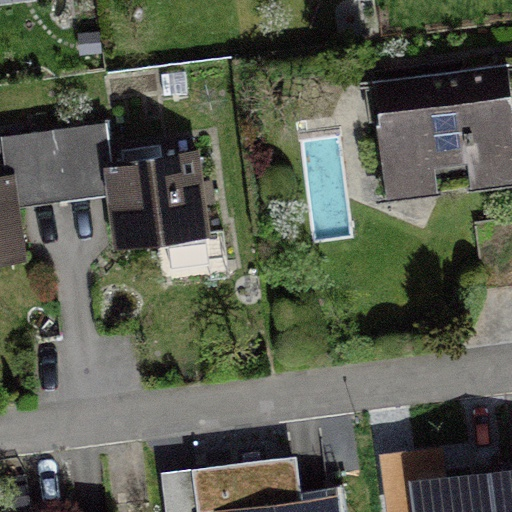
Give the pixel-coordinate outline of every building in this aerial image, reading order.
[(511,76),(391,94),(408,205),(454,198),(450,175),(486,169),(490,195),(511,192),(511,76)] [(109,133),(25,144),(34,211),(118,200),(109,133)] [(212,160),(120,169),(127,253),(220,245),(212,160)] [(27,183),(0,186),(0,276),(37,273),(27,183)] [(511,511),(511,489),(423,501),(424,511),(511,511)]
